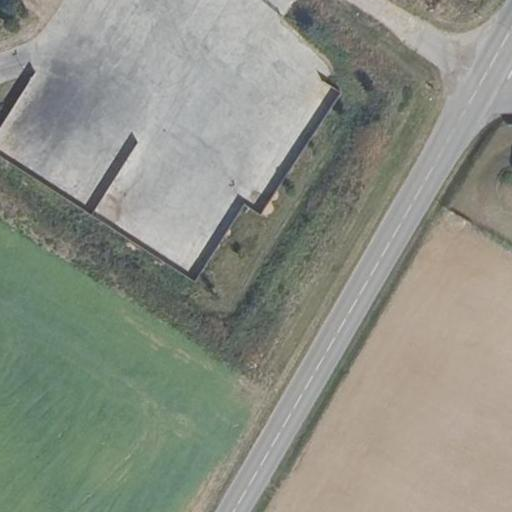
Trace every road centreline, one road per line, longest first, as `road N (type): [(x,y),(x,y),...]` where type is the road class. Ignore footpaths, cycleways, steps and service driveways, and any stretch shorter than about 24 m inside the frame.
road 1 (secondary): [(235,511),(488,76)]
road 2 (track): [(373,0),(488,76)]
